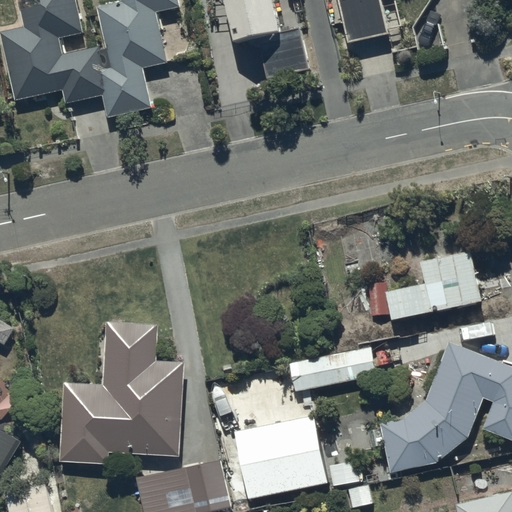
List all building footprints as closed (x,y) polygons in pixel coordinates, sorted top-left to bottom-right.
[(82,33),(74,0),(18,0),(25,27),(0,33),(16,101),(62,90),(65,103),(101,94),(105,93),(95,51),(94,47),(62,55),(58,38),(82,33)] [(96,6),(104,49),(95,51),(105,93),(101,94),(105,118),(149,109),(142,70),(166,65),(156,12),(179,8),(177,0),(120,0),(120,2),(96,6)] [(272,0),(222,0),(231,43),(258,37),(267,79),(306,71),(297,28),(280,32),(272,0)] [(336,0),(347,44),(387,34),(379,0),(336,0)] [(413,334),(409,315),(480,302),(471,253),(421,262),(425,285),(389,292),(389,283),(368,284),(370,316),(391,315),(391,319),(354,326),(357,345),(413,334)] [(511,292),(487,302),(492,316),(511,308),(511,292)] [(103,384),(63,382),(60,459),(107,461),(107,451),(180,454),(184,363),(156,362),(157,324),(106,322),(103,384)] [(511,367),(449,341),(426,403),(405,420),(381,425),(391,471),(437,461),(467,437),(483,398),(492,401),(482,427),(511,439),(511,367)] [(370,347),(288,365),(294,392),(375,374),(370,347)] [(312,417),(235,432),(249,500),(325,484),(312,417)] [(5,423),(0,420),(0,475),(21,441),(1,430),(5,423)] [(219,462),(135,480),(141,511),(209,511),(229,508),(219,462)] [(358,462),(328,467),(331,486),(361,481),(358,462)] [(52,511),(46,482),(5,491),(9,511),(52,511)] [(511,511),(511,492),(456,504),(457,511),(511,511)]
